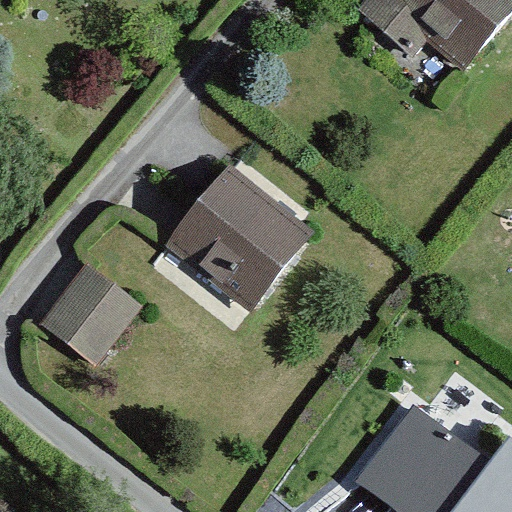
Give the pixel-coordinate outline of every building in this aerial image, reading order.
[(511,40),(511,0),(388,0),(384,5),(476,83),(511,40)] [(317,243),(237,174),(171,249),(251,319),(317,243)] [(94,266),(49,326),(97,366),(146,308),(94,266)] [(488,468),(413,411),(353,489),(382,511),(511,511),(511,442),(509,440),(488,468)] [(0,494),(0,511),(8,511),(13,504),(0,494)]
